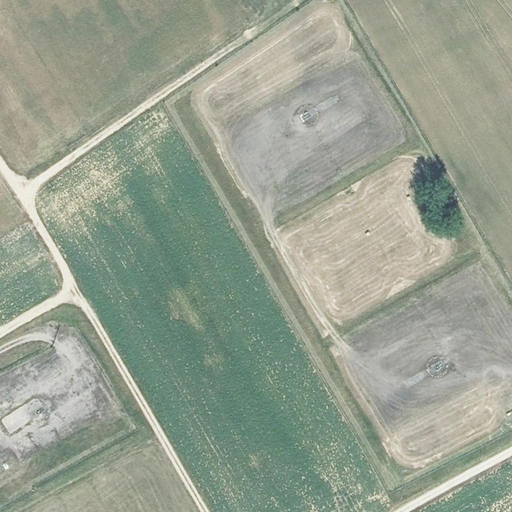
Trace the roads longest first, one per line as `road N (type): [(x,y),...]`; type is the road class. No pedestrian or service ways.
road 1 (track): [(204,511),(16,193)]
road 2 (track): [(297,0),(16,193)]
